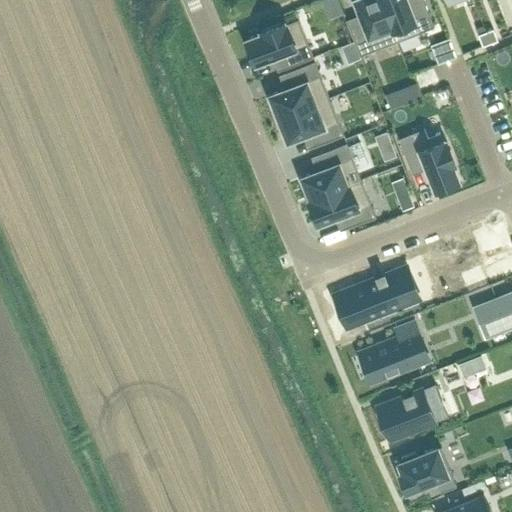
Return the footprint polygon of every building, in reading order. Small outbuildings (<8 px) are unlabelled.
[(354,0),(362,21),(348,26),(359,55),(396,40),(380,0),(354,0)] [(406,0),(380,0),(396,40),(433,26),(423,0),(415,0),(408,3),(406,0)] [(261,32),(245,38),(255,62),(279,53),(284,67),(313,56),(298,18),(284,23),(284,21),(260,30),(261,32)] [(493,28),(485,31),(489,42),(497,39),(493,28)] [(485,31),(477,34),(482,45),(489,42),(485,31)] [(291,85),(268,94),(277,117),(329,97),(314,60),(286,71),(291,85)] [(329,97),(277,117),(286,140),(309,131),(315,145),(343,134),(329,97)] [(423,127),(398,137),(409,166),(423,160),(434,188),(458,179),(452,164),(454,163),(445,139),(443,140),(439,131),(427,136),(423,127)] [(323,167),(301,176),(309,198),(361,179),(346,142),(318,153),(323,167)] [(309,198),(308,198),(317,222),(341,213),(347,227),(375,215),(361,179),(309,198)] [(405,264),(349,286),(362,320),(418,298),(405,264)] [(492,320),(481,324),(485,335),(507,327),(495,296),(484,300),(492,320)] [(399,334),(359,350),(371,381),(417,363),(411,347),(422,343),(413,319),(395,325),(399,334)] [(434,382),(382,402),(389,419),(383,421),(390,438),(434,421),(429,409),(443,403),(434,382)] [(403,459),(399,461),(403,471),(400,472),(407,489),(435,478),(440,491),(457,485),(441,444),(417,454),(415,450),(401,456),(403,459)] [(483,492),(434,511),(436,511),(488,511),(487,509),(490,509),(488,504),(486,505),(481,494),(483,493),(483,492)]
